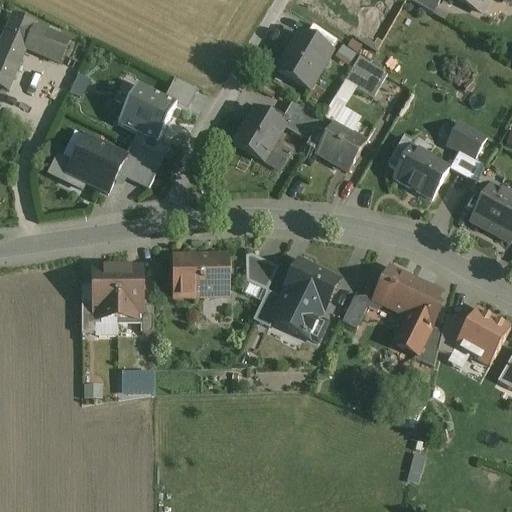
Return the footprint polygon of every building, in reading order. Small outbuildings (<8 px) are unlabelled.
[(406,0),(406,2),(432,17),(441,0),(406,0)] [(452,0),(481,16),(489,0),(506,0),(508,1),(506,5),(509,6),(511,0),(452,0)] [(379,36),(378,11),(357,12),(358,37),(379,36)] [(13,16),(0,45),(0,89),(6,92),(24,50),(34,28),(35,26),(13,16)] [(69,43),(34,28),(24,50),(59,65),(69,43)] [(337,44),(312,28),(304,40),(330,55),(337,44)] [(304,40),(303,39),(298,49),(292,46),(276,74),(309,93),(331,55),(330,55),(304,40)] [(380,88),(352,71),(344,86),(367,99),(372,102),(380,88)] [(367,99),(344,86),(322,122),(332,128),(339,118),(351,125),(367,99)] [(117,127),(157,147),(176,108),(136,88),(117,127)] [(321,124),(293,108),(285,122),(287,123),(283,130),(284,130),(284,131),(308,146),(313,137),(321,124)] [(268,121),(254,112),(233,148),(263,166),(284,131),(284,130),(283,130),(287,123),(285,122),(272,114),(268,121)] [(351,125),(339,118),(332,128),(324,143),(316,157),(348,176),(365,147),(346,135),(351,125)] [(332,128),(322,122),(321,124),(313,137),(324,143),(332,128)] [(486,143),(457,127),(445,149),(458,156),(474,165),(486,143)] [(123,159),(85,140),(66,178),(107,198),(123,166),(123,159)] [(430,164),(410,153),(413,147),(404,142),(388,170),(397,175),(393,183),(431,204),(458,156),(445,149),(440,146),(430,164)] [(511,200),(490,189),(470,225),(509,248),(511,242),(511,200)] [(278,272),(251,259),(245,260),(245,286),(266,296),(266,295),(278,272)] [(225,261),(174,261),(175,301),(226,300),(225,261)] [(298,265),(283,297),(285,298),(282,303),(271,326),(317,348),(326,328),(317,324),(321,316),(322,316),(338,284),(298,265)] [(116,272),(92,272),(93,306),(93,323),(100,323),(116,323),(116,339),(117,339),(117,323),(116,272)] [(140,272),(116,272),(117,323),(117,339),(117,323),(134,323),(141,323),(141,306),(140,272)] [(428,292),(389,273),(373,305),(407,322),(412,325),(428,294),(428,292)] [(412,325),(407,322),(394,349),(415,359),(417,360),(431,331),(427,329),(434,315),(431,313),(435,304),(432,295),(428,294),(412,325)] [(266,296),(252,324),(268,332),(271,326),(282,303),(266,295),(266,296)] [(353,302),(341,327),(355,334),(367,309),(353,302)] [(153,336),(153,305),(141,306),(141,323),(134,323),(134,328),(139,328),(139,336),(153,336)] [(93,306),(80,306),(80,337),(94,337),(94,329),(100,328),(100,323),(93,323),(93,306)] [(454,351),(455,352),(489,371),(510,333),(475,314),(467,328),(454,351)] [(431,331),(417,360),(415,359),(413,363),(433,372),(441,336),(431,331)]
